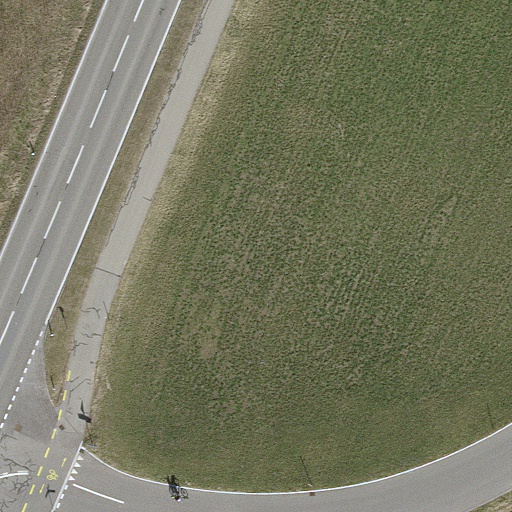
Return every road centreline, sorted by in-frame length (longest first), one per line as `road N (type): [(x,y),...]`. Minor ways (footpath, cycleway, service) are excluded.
road 1 (secondary): [(0,345),(144,0)]
road 2 (tertiary): [(0,455),(153,511)]
road 3 (tertiary): [(397,511),(511,467)]
